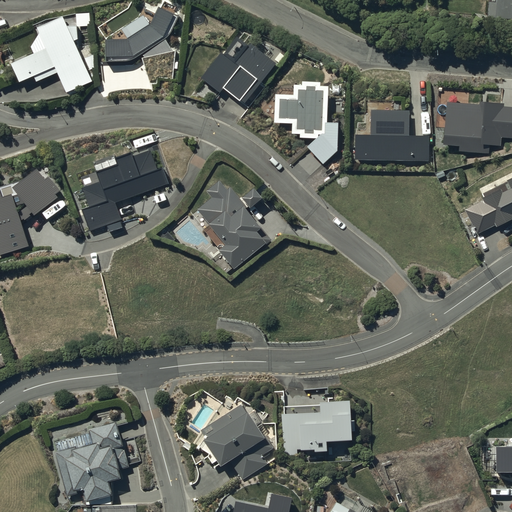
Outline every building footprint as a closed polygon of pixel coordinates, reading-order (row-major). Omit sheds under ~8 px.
[(126,33),(105,35),(106,57),(133,56),(140,50),(142,54),(172,45),(162,35),(168,30),(177,10),(157,0),(156,0),(148,19),(126,33)] [(511,0),(488,0),(487,15),(511,16),(511,0)] [(94,79),(66,11),(41,21),(50,42),(13,57),(22,79),(36,74),(38,79),(59,71),(66,90),(94,79)] [(277,59),(238,30),(224,49),(222,47),(201,74),(220,89),(223,85),(240,98),(241,96),(245,100),(277,59)] [(295,96),(295,90),(276,90),(275,120),(292,121),(292,131),(300,131),(300,135),(318,135),(318,132),(327,132),(327,126),(324,126),(324,87),(316,87),(317,82),(307,82),(307,85),(298,85),(298,96),(295,96)] [(504,100),(480,98),(479,103),(447,100),(444,140),(461,141),(461,148),(487,150),(488,143),(501,144),(501,136),(511,137),(511,104),(503,103),(504,100)] [(371,130),(356,130),(356,157),(429,158),(429,132),(410,131),(410,108),(372,107),(371,130)] [(123,218),(117,199),(168,181),(163,165),(158,166),(150,145),(134,151),(132,147),(116,153),(119,160),(97,168),(101,179),(85,184),(91,203),(82,206),(90,229),(123,218)] [(58,193),(35,164),(18,177),(0,182),(0,252),(28,244),(21,221),(58,193)] [(511,172),(507,175),(511,183),(503,187),(502,184),(482,192),(484,196),(466,204),(477,230),(511,215),(511,172)] [(241,196),(231,185),(228,187),(221,177),(207,188),(213,195),(198,207),(210,222),(212,221),(226,239),(219,244),(235,265),(273,236),(261,221),(262,220),(251,205),(263,194),(255,184),(241,196)] [(282,408),(284,454),(297,453),(296,426),(301,425),(301,445),(315,444),(316,446),(327,446),(327,435),(353,434),(352,428),(356,428),(355,417),(352,417),(351,395),(321,396),(321,407),(282,408)] [(245,407),(242,402),(201,428),(206,436),(206,437),(222,462),(229,457),(242,477),(268,461),(263,453),(274,445),(248,406),(245,407)] [(123,442),(116,418),(90,425),(94,439),(57,449),(69,493),(85,488),(87,497),(113,490),(109,477),(121,474),(119,467),(128,464),(123,444),(115,446),(114,444),(123,442)] [(511,444),(496,444),(496,470),(511,469),(511,444)] [(290,511),(293,501),(274,497),(270,511),(237,503),(235,511),(290,511)] [(136,511),(136,503),(97,504),(96,511),(136,511)] [(333,511),(331,511),(329,511),(370,511),(369,511),(368,511),(362,511),(353,506),(351,510),(339,503),(333,511)]
